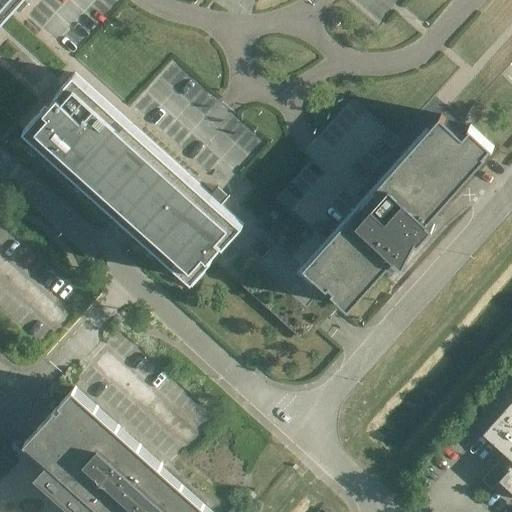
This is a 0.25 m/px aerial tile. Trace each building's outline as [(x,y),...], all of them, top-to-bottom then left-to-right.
[(511,0),(0,0),(0,107),(25,129),(45,108),(46,109),(58,96),(56,95),(76,73),(211,195),(218,186),(229,196),(229,195),(230,196),(222,205),(244,224),(224,246),(223,245),(211,258),(213,259),(305,342),(327,318),(342,301),(332,292),(335,289),(330,285),(328,288),(304,266),(364,200),(358,194),(365,185),(372,191),(442,114),(464,134),(470,128),(469,126),(469,125),(461,118),(511,62),(511,61),(511,0)] [(211,195),(76,73),(56,95),(58,96),(46,109),(45,108),(25,129),(193,280),(213,259),(211,258),(223,245),(224,246),(244,224),(222,205),(230,196),(229,195),(229,196),(218,186),(211,195)] [(442,114),(372,191),(365,185),(358,194),(364,200),(304,266),(328,288),(330,285),(335,289),(332,292),(342,301),(350,307),(395,257),(404,265),(417,240),(419,242),(434,225),(428,219),(487,155),(485,153),(491,146),(493,148),(494,146),(470,124),(469,125),(469,126),(470,128),(464,134),(442,114)] [(215,511),(75,386),(60,403),(62,405),(60,408),(57,406),(25,442),(47,462),(35,476),(74,511),(215,511)] [(499,480),(511,491),(511,409),(511,410),(507,406),(483,433),(506,454),(491,470),(500,479),(499,480)]
